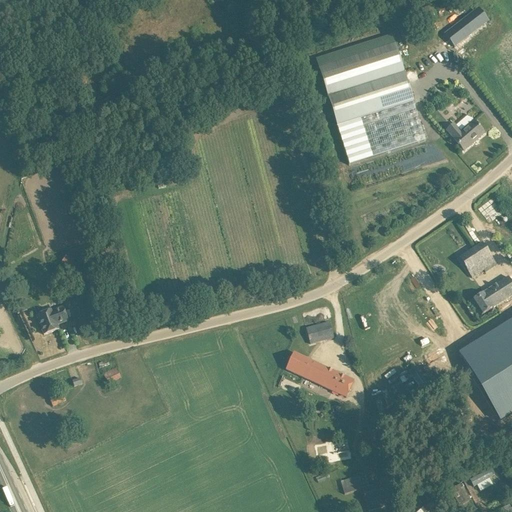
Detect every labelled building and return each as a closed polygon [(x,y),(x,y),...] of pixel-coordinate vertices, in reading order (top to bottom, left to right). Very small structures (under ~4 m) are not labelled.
[(215,6),(218,12),(224,8),(222,5),(218,4),(215,6)] [(483,12),(475,16),(479,24),(486,21),(483,12)] [(455,32),(448,38),(456,46),(462,39),(455,32)] [(395,45),(318,69),(349,166),(425,142),(412,103),(413,102),(395,45)] [(453,139),(464,151),(484,134),(473,121),(468,115),(455,126),(454,124),(447,130),(453,139)] [(464,267),(472,279),(481,274),(484,271),(485,273),(488,271),(497,266),(482,244),(459,259),(464,267)] [(88,257),(80,251),(76,257),(70,252),(61,264),(75,274),(88,257)] [(511,283),(508,278),(472,301),(481,316),(511,296),(511,283)] [(96,297),(93,286),(92,284),(71,292),(86,334),(94,331),(100,329),(89,299),(96,297)] [(51,311),(37,316),(44,335),(58,330),(56,326),(67,322),(63,308),(51,312),(51,311)] [(511,319),(458,354),(499,419),(511,411),(511,319)] [(333,339),(329,323),(306,329),(310,345),(333,339)] [(286,370),(291,372),(346,398),(354,382),(294,354),(286,370)] [(108,383),(120,378),(116,370),(104,375),(108,383)] [(66,402),(62,392),(49,398),(53,407),(66,402)] [(81,436),(76,425),(63,430),(67,441),(81,436)] [(350,452),(347,440),(307,446),(310,459),(350,452)] [(360,448),(374,456),(378,449),(364,441),(360,448)] [(474,487),(477,485),(480,491),(493,485),(490,478),(493,477),(490,470),(470,478),(474,487)] [(362,489),(359,477),(340,482),(344,494),(362,489)] [(392,506),(387,484),(363,489),(368,511),(392,506)] [(457,505),(470,500),(465,484),(452,488),(457,505)]
